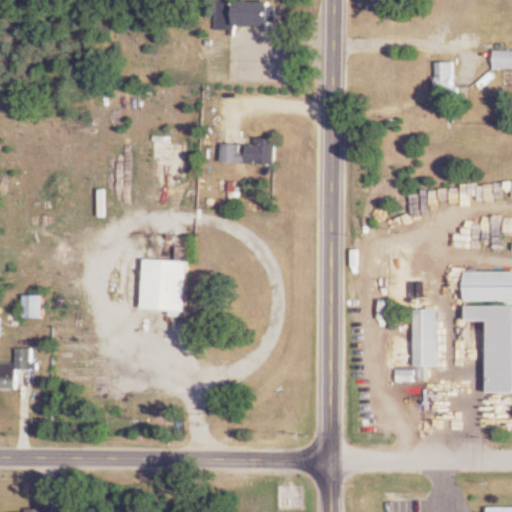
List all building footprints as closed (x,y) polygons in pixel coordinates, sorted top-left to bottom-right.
[(257,0),(218,0),(217,25),(274,27),(275,0),(257,0)] [(511,68),(511,50),(496,50),(496,68),(511,68)] [(457,62),(438,62),(438,90),(443,90),(443,100),(457,100),(457,62)] [(279,138),(259,138),(258,145),(224,143),(224,162),(278,164),(279,138)] [(188,312),(190,261),(148,259),(145,310),(188,312)] [(511,270),(468,271),(468,302),(511,301),(511,270)] [(45,294),(26,294),(26,317),(45,317),(45,294)] [(511,305),(468,305),(468,321),(491,321),(491,391),(511,391),(511,305)] [(418,380),(429,380),(429,366),(440,366),(440,309),(418,309),(418,380)] [(1,362),(0,387),(19,388),(20,368),(36,369),(37,348),(19,347),(19,362),(1,362)]
